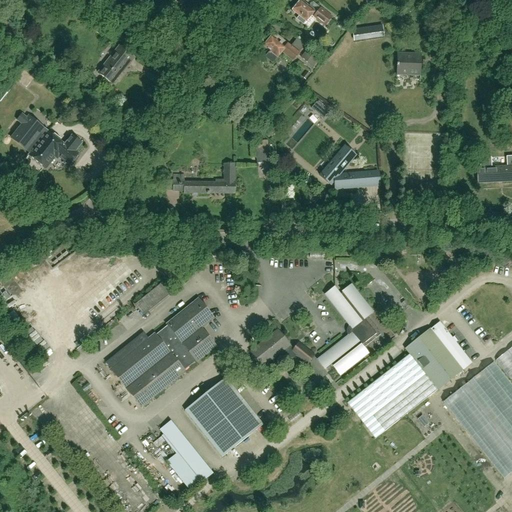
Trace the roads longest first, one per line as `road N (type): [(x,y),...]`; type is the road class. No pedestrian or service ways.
road 1 (tertiary): [(511,217),(203,239),(76,223)]
road 2 (tertiary): [(76,223),(256,0)]
road 3 (unknown): [(69,377),(32,310),(31,291),(109,254)]
